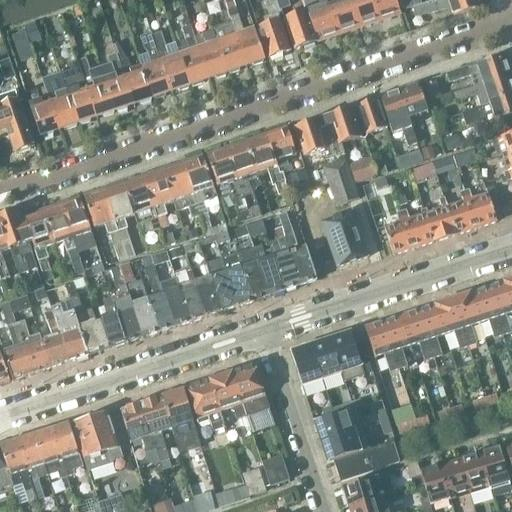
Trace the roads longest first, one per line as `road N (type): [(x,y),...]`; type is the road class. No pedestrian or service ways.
road 1 (residential): [(511,18),(0,192)]
road 2 (residential): [(0,414),(265,329)]
road 3 (residential): [(265,329),(511,250)]
road 4 (residential): [(322,511),(265,329)]
